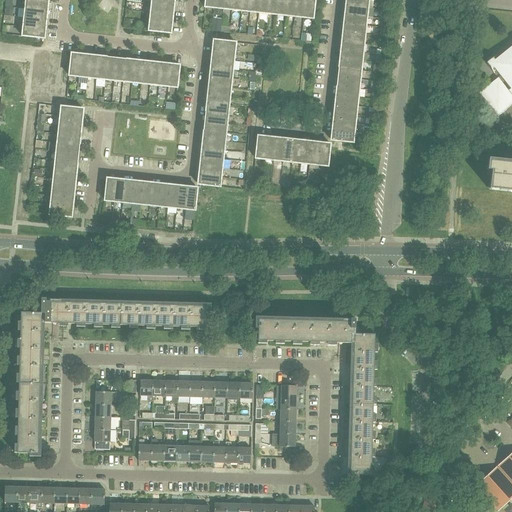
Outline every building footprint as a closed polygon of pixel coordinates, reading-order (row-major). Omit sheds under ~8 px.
[(28,0),(27,9),(47,11),(48,2),(28,0)] [(224,0),(214,0),(214,7),(223,8),(224,0)] [(233,0),(224,0),(223,8),(232,9),(233,0)] [(233,0),(232,9),(241,10),(242,0),(233,0)] [(251,0),(242,0),(241,10),(250,11),(251,0)] [(260,0),(251,0),(250,11),(259,12),(260,0)] [(268,13),(269,0),(260,0),(259,12),(259,19),(267,20),(268,13)] [(278,0),(269,0),(268,13),(277,14),(278,0)] [(288,0),(278,0),(277,14),(287,15),(288,0)] [(288,0),(287,15),(296,16),(297,0),(288,0)] [(306,0),(297,0),(296,16),(305,17),(306,0)] [(314,18),(315,0),(306,0),(305,17),(314,18)] [(173,6),(153,4),(152,13),(172,15),(173,6)] [(366,17),(367,8),(347,6),(346,14),(366,17)] [(46,20),(47,11),(27,9),(26,18),(46,20)] [(171,24),(172,15),(152,13),(151,22),(171,24)] [(346,14),(345,23),(365,26),(366,17),(346,14)] [(26,18),(25,27),(45,29),(46,20),(26,18)] [(213,20),(213,25),(212,31),(220,32),(220,30),(221,26),(222,21),(213,20)] [(170,33),(171,24),(151,22),(150,31),(170,33)] [(364,35),(365,26),(345,23),(344,32),(364,35)] [(24,36),(44,39),(45,29),(25,27),(24,36)] [(343,41),(363,44),(364,35),(344,32),(343,41)] [(302,33),(301,41),(311,42),(312,34),(302,33)] [(215,40),(214,49),(234,52),(235,43),(215,40)] [(362,52),(363,44),(343,41),(342,50),(362,52)] [(498,78),(479,93),(498,116),(511,106),(511,104),(511,46),(497,59),(495,56),(486,64),(493,72),(495,70),(510,89),(508,91),(498,78)] [(233,61),(234,52),(214,49),(213,58),(233,61)] [(361,61),(362,52),(342,50),(341,59),(361,61)] [(69,75),(78,76),(80,56),(71,55),(69,75)] [(89,57),(80,56),(78,76),(87,77),(89,57)] [(87,77),(96,78),(99,58),(89,57),(87,77)] [(108,59),(99,58),(96,78),(105,79),(108,59)] [(213,58),(212,67),(232,70),(233,61),(213,58)] [(105,79),(114,80),(117,60),(108,59),(105,79)] [(360,70),(361,61),(341,59),(340,68),(360,70)] [(114,80),(123,81),(126,61),(117,60),(114,80)] [(123,81),(133,82),(135,62),(126,61),(123,81)] [(142,83),(144,63),(135,62),(133,82),(142,83)] [(142,83),(151,84),(153,64),(144,63),(142,83)] [(162,65),(153,64),(151,84),(160,85),(162,65)] [(160,85),(169,86),(171,65),(162,65),(160,85)] [(178,87),(180,66),(171,65),(169,86),(178,87)] [(231,79),(232,70),(212,67),(211,76),(231,79)] [(340,68),(339,77),(360,79),(360,70),(340,68)] [(230,88),(231,79),(211,76),(210,86),(230,88)] [(359,88),(360,79),(339,77),(338,86),(359,88)] [(369,89),(377,90),(378,81),(370,81),(369,89)] [(229,97),(230,88),(210,86),(209,95),(229,97)] [(358,97),(359,88),(338,86),(337,95),(358,97)] [(209,95),(208,104),(228,106),(229,97),(209,95)] [(358,97),(337,95),(336,104),(357,106),(358,97)] [(227,115),(228,106),(208,104),(207,113),(227,115)] [(356,115),(357,106),(336,104),(335,113),(356,115)] [(62,106),(61,116),(81,118),(82,109),(62,106)] [(226,124),(227,115),(207,113),(206,122),(226,124)] [(355,124),(356,115),(335,113),(334,122),(355,124)] [(46,114),(45,114),(38,114),(38,122),(45,123),(46,114)] [(81,127),(81,118),(61,116),(60,125),(81,127)] [(205,131),(225,133),(226,124),(206,122),(205,131)] [(334,122),(334,131),(354,133),(355,124),(334,122)] [(60,125),(59,134),(80,136),(81,127),(60,125)] [(224,142),(225,133),(205,131),(204,140),(224,142)] [(353,143),(354,133),(334,131),(332,141),(353,143)] [(59,134),(58,143),(79,145),(80,136),(59,134)] [(256,157),(265,158),(267,139),(258,138),(256,157)] [(265,158),(274,159),(276,139),(267,139),(265,158)] [(276,139),(274,159),(283,160),(285,140),(276,139)] [(223,151),(224,142),(204,140),(203,149),(223,151)] [(283,160),(292,161),(294,141),(285,140),(283,160)] [(292,161),(301,162),(303,142),(294,141),(292,161)] [(310,163),(312,143),(303,142),(301,162),(310,163)] [(57,152),(78,154),(79,145),(58,143),(57,152)] [(310,163),(319,164),(321,144),(312,143),(310,163)] [(328,165),(330,145),(321,144),(319,164),(328,165)] [(203,149),(202,158),(222,160),(223,151),(203,149)] [(57,152),(56,161),(77,163),(78,154),(57,152)] [(221,169),(222,160),(202,158),(201,167),(221,169)] [(511,162),(490,160),(489,165),(492,166),(489,188),(511,189),(511,162)] [(56,161),(56,170),(76,172),(77,163),(56,161)] [(201,167),(200,176),(220,178),(221,169),(201,167)] [(76,172),(56,170),(55,179),(75,181),(76,172)] [(264,171),(262,184),(271,185),(272,172),(264,171)] [(219,187),(220,178),(200,176),(199,185),(219,187)] [(55,179),(54,187),(74,189),(75,181),(55,179)] [(105,200),(115,201),(117,181),(107,180),(105,200)] [(126,182),(117,181),(115,201),(124,202),(126,182)] [(124,202),(132,203),(134,183),(126,182),(124,202)] [(141,206),(141,204),(143,184),(134,183),(132,203),(132,205),(131,216),(133,216),(134,217),(135,212),(140,213),(141,206)] [(150,205),(153,185),(143,184),(141,204),(150,205)] [(159,205),(162,186),(153,185),(150,205),(159,205)] [(159,205),(168,206),(170,186),(162,186),(159,205)] [(179,187),(173,187),(170,186),(168,206),(177,207),(179,187)] [(54,187),(53,196),(73,198),(74,189),(54,187)] [(177,207),(186,208),(188,188),(179,187),(177,207)] [(186,208),(195,209),(197,189),(188,188),(186,208)] [(53,196),(52,205),(72,207),(73,198),(53,196)] [(72,207),(52,205),(51,215),(71,217),(72,207)] [(18,441),(17,453),(18,453),(30,454),(38,454),(42,454),(42,441),(42,438),(43,425),(43,422),(43,410),(43,407),(44,386),(44,383),(44,371),(44,368),(45,357),(45,354),(45,339),(45,338),(46,322),(63,322),(70,323),(84,323),(87,323),(99,323),(102,324),(113,324),(117,324),(128,324),(131,324),(144,325),(147,325),(159,325),(161,325),(174,326),(176,326),(189,326),(194,326),(199,326),(208,327),(208,326),(208,306),(209,302),(47,298),(42,298),(41,313),(21,312),(21,329),(21,339),(20,351),(20,354),(20,365),(20,368),(19,379),(19,382),(19,393),(19,396),(19,409),(19,412),(18,424),(18,427),(18,438),(18,441)] [(356,319),(351,319),(255,316),(255,328),(258,328),(258,340),(350,343),(347,477),(359,478),(359,475),(371,475),(375,334),(355,334),(356,319)] [(152,401),(152,396),(153,380),(140,380),(140,395),(147,396),(147,401),(152,401)] [(152,396),(165,396),(165,381),(153,380),(152,396)] [(177,403),(177,396),(178,381),(165,381),(165,396),(172,396),(172,403),(177,403)] [(178,381),(177,396),(190,397),(190,381),(178,381)] [(190,397),(202,397),(202,382),(190,381),(190,397)] [(214,398),(215,382),(202,382),(202,397),(214,398)] [(214,398),(227,398),(227,382),(215,382),(214,398)] [(227,398),(239,398),(240,383),(227,382),(227,398)] [(239,398),(252,399),(252,383),(240,383),(239,398)] [(281,410),(296,410),(297,386),(281,386),(277,386),(276,409),(281,410)] [(95,391),(95,404),(111,404),(111,392),(95,391)] [(110,417),(111,404),(95,404),(95,417),(110,417)] [(296,410),(281,410),(280,422),(296,422),(296,410)] [(95,417),(94,429),(110,429),(110,417),(95,417)] [(280,422),(280,434),(295,435),(296,422),(280,422)] [(268,424),(261,424),(256,424),(255,434),(261,434),(268,434),(268,424)] [(110,442),(110,429),(94,429),(94,442),(110,442)] [(280,447),(285,447),(295,448),(295,435),(280,434),(280,447)] [(151,461),(151,445),(144,445),(145,440),(139,440),(138,460),(151,461)] [(151,441),(151,445),(151,461),(163,461),(164,446),(156,446),(156,441),(151,441)] [(213,463),(225,463),(226,448),(219,448),(219,441),(214,441),(213,447),(213,463)] [(226,443),(226,448),(225,463),(238,463),(238,448),(231,448),(231,443),(226,443)] [(176,446),(164,446),(163,461),(176,462),(176,446)] [(188,462),(188,447),(176,446),(176,462),(188,462)] [(201,447),(188,447),(188,462),(200,462),(201,447)] [(213,447),(201,447),(200,462),(213,463),(213,447)] [(250,464),(250,458),(251,449),(238,448),(238,463),(250,464)] [(498,510),(506,503),(511,498),(511,453),(476,486),(498,510)] [(460,484),(444,478),(439,495),(455,500),(460,484)] [(17,502),(18,487),(5,486),(4,501),(17,502)] [(30,487),(18,487),(17,502),(29,502),(30,487)] [(29,502),(42,503),(42,488),(30,487),(29,502)] [(55,488),(42,488),(42,503),(54,503),(55,488)] [(54,503),(67,503),(67,488),(55,488),(54,503)] [(79,489),(67,488),(67,503),(79,504),(79,489)] [(79,504),(91,504),(92,489),(79,489),(79,504)] [(105,489),(92,489),(91,504),(104,504),(105,489)] [(434,511),(437,503),(426,500),(422,511),(434,511)]
